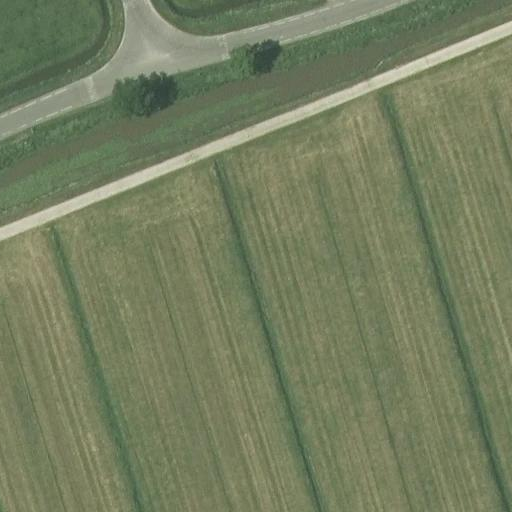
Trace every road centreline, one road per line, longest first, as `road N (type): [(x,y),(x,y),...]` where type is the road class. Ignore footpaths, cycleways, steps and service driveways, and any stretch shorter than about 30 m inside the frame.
road 1 (track): [(0,233),(511,27)]
road 2 (unclassified): [(149,71),(384,0)]
road 3 (unclassified): [(0,132),(149,71)]
